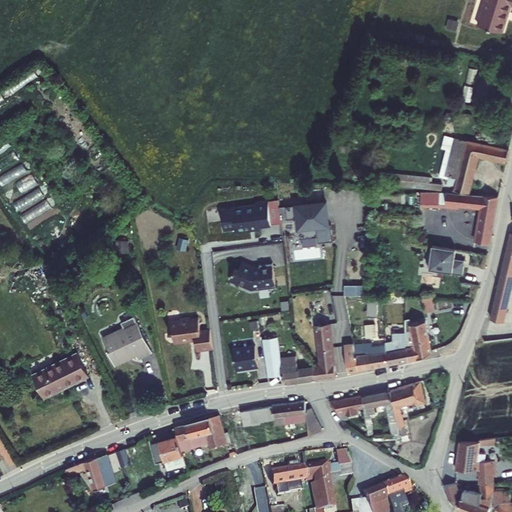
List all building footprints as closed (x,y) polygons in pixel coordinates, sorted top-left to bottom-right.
[(511,1),(511,0),(485,0),(478,23),(502,30),(510,1),(511,1)] [(507,146),(505,145),(443,131),(440,143),(445,145),(439,169),(451,172),(449,178),(457,180),(456,182),(470,185),(478,153),(504,159),(507,146)] [(0,159),(0,170),(21,157),(16,150),(0,159)] [(25,162),(0,174),(0,177),(3,183),(29,171),(25,162)] [(432,171),(377,166),(376,174),(391,175),(391,178),(444,183),(444,178),(431,176),(432,171)] [(22,190),(39,184),(35,173),(18,179),(22,190)] [(442,186),(423,186),(423,202),(442,201),(442,196),(442,186)] [(475,239),(489,240),(490,235),(497,192),(470,188),(456,186),(453,198),(452,199),(451,203),(464,205),(465,201),(480,204),(475,239)] [(16,200),(20,208),(45,195),(41,187),(16,200)] [(276,195),(266,197),(269,220),(280,218),(278,208),(276,195)] [(269,220),(266,197),(254,199),(254,201),(219,206),(222,226),(233,224),(234,228),(259,224),(258,222),(269,220)] [(23,211),(27,220),(52,207),(48,199),(23,211)] [(326,201),(278,208),(280,218),(281,234),(299,231),(300,240),(316,238),(316,243),(332,241),(326,201)] [(498,289),(488,316),(503,319),(509,291),(511,278),(511,231),(511,232),(498,289)] [(120,250),(129,250),(129,239),(120,239),(120,250)] [(455,244),(431,241),(430,251),(429,251),(427,263),(450,267),(450,268),(461,270),(464,256),(454,254),(455,244)] [(254,264),(240,259),(238,265),(234,264),(230,276),(252,284),(257,283),(258,285),(276,283),(272,258),(259,260),(260,263),(254,264)] [(346,282),(346,293),(367,292),(367,282),(346,282)] [(367,294),(368,314),(376,313),(376,294),(367,294)] [(433,306),(433,296),(423,296),(422,305),(433,306)] [(100,338),(112,362),(132,350),(136,357),(147,350),(128,314),(115,322),(118,328),(100,338)] [(196,349),(212,347),(209,326),(199,328),(197,317),(188,318),(188,314),(178,316),(178,317),(167,319),(168,331),(172,331),(173,341),(187,339),(188,338),(188,337),(194,336),(196,349)] [(403,331),(404,346),(406,360),(415,358),(429,350),(424,319),(408,323),(409,330),(403,331)] [(332,346),(330,321),(316,323),(318,347),(332,346)] [(377,322),(367,322),(368,334),(378,334),(377,322)] [(383,340),(383,350),(385,363),(406,360),(404,346),(403,331),(392,333),(393,338),(383,340)] [(279,337),(278,332),(266,333),(270,371),(282,370),(281,361),(281,355),(280,349),(279,337)] [(349,340),(341,341),(345,371),(354,369),(350,346),(350,342),(349,340)] [(361,345),(361,350),(360,368),(385,363),(383,350),(383,340),(362,340),(361,345)] [(237,367),(261,366),(260,342),(235,343),(237,367)] [(320,363),(314,364),(315,377),(335,375),(332,346),(318,347),(320,363)] [(297,366),(296,347),(287,348),(287,354),(281,355),(281,361),(282,370),(283,380),(315,377),(314,364),(297,366)] [(85,376),(73,354),(30,379),(42,401),(56,392),(55,390),(70,381),(71,384),(85,376)] [(418,380),(388,388),(392,406),(390,408),(393,418),(395,428),(402,427),(397,405),(413,401),(414,408),(424,405),(418,381),(418,380)] [(70,381),(55,390),(56,392),(71,384),(70,381)] [(388,388),(361,395),(363,408),(385,402),(387,406),(385,408),(388,419),(393,418),(390,408),(392,406),(388,388)] [(361,395),(328,401),(329,405),(337,414),(343,413),(343,411),(363,408),(361,395)] [(236,412),(238,424),(255,421),(255,419),(268,417),(269,424),(307,419),(309,433),(320,428),(310,406),(305,407),(304,400),(262,405),(235,410),(236,412)] [(174,425),(177,435),(182,450),(205,444),(207,449),(225,443),(217,415),(216,414),(174,425)] [(158,440),(163,458),(181,454),(182,453),(182,450),(177,435),(176,435),(158,440)] [(459,442),(456,469),(479,469),(480,469),(480,461),(485,461),(486,453),(487,453),(487,449),(486,449),(487,444),(496,443),(495,438),(479,439),(480,441),(459,442)] [(120,461),(129,457),(125,448),(123,444),(122,443),(114,446),(116,452),(120,461)] [(129,457),(131,462),(137,459),(131,445),(125,448),(129,457)] [(309,481),(310,485),(325,481),(323,473),(322,470),(326,469),(327,473),(331,472),(336,471),(335,466),(334,463),(343,461),(338,448),(328,450),(331,464),(321,466),(320,462),(297,468),(299,475),(307,472),(309,481)] [(65,467),(68,474),(69,474),(86,467),(93,488),(115,481),(106,452),(106,450),(96,455),(85,458),(83,459),(79,460),(65,467)] [(485,461),(480,461),(480,469),(479,469),(479,474),(478,475),(479,484),(494,482),(493,473),(492,473),(492,466),(492,461),(485,461)] [(305,482),(309,481),(307,472),(299,475),(297,468),(292,469),(290,463),(280,465),(282,471),(262,476),(265,488),(270,487),(271,491),(276,490),(275,487),(304,479),(305,482)] [(346,473),(344,464),(335,466),(336,471),(331,472),(332,475),(346,473)] [(401,475),(379,483),(385,500),(386,502),(388,510),(388,511),(398,511),(398,509),(404,506),(399,495),(408,491),(401,475)] [(456,477),(441,478),(448,498),(454,506),(459,509),(461,497),(462,497),(464,489),(460,489),(456,477)] [(307,491),(311,511),(314,511),(331,508),(325,481),(310,485),(311,490),(307,491)] [(481,497),(492,497),(493,497),(493,490),(494,490),(494,489),(494,482),(479,484),(480,492),(481,492),(481,497)] [(385,500),(379,483),(361,490),(366,503),(363,504),(366,511),(385,511),(388,511),(388,510),(386,502),(385,500)] [(492,497),(492,498),(493,505),(499,502),(500,502),(510,501),(509,489),(505,489),(505,487),(495,488),(495,489),(494,489),(494,490),(493,490),(493,497),(492,497)] [(461,497),(459,509),(467,511),(487,511),(492,498),(492,497),(481,497),(481,492),(480,492),(464,489),(462,497),(461,497)] [(366,503),(364,498),(356,501),(357,511),(366,511),(363,504),(366,503)] [(511,511),(511,501),(510,501),(500,502),(494,511),(511,511)]
